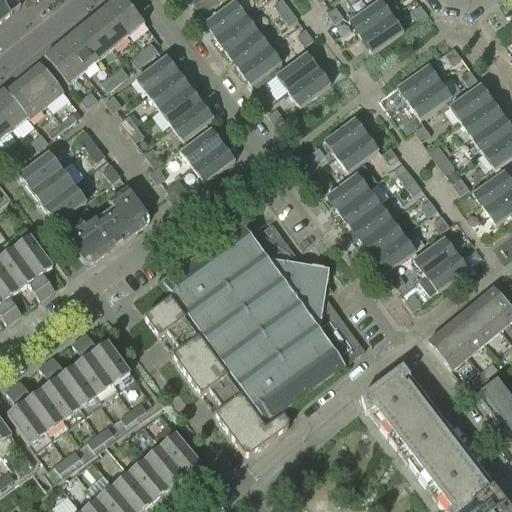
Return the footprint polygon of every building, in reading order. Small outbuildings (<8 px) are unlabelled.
[(0,0),(0,25),(12,16),(11,15),(10,15),(6,9),(4,1),(3,0),(0,0)] [(115,0),(104,10),(128,39),(144,27),(121,0),(115,0)] [(218,6),(217,5),(213,0),(202,0),(192,8),(201,19),(218,6)] [(281,2),(277,5),(272,9),(280,19),(289,12),(281,2)] [(347,26),(359,42),(391,20),(379,3),(347,26)] [(202,28),(203,28),(215,44),(246,20),(233,4),(202,28)] [(410,15),(418,26),(427,20),(419,8),(410,15)] [(89,22),(113,52),(128,39),(104,10),(89,22)] [(335,10),(329,14),(326,17),(333,28),(343,21),(335,10)] [(297,23),(289,12),(280,19),(288,30),(297,23)] [(257,36),(246,20),(215,44),(226,60),(257,36)] [(402,35),(391,20),(359,42),(371,58),(403,36),(402,35)] [(98,64),(113,52),(89,22),(73,34),(98,64)] [(313,44),(312,43),(304,33),(295,40),(303,51),(313,44)] [(82,77),(98,64),(73,34),(58,47),(82,77)] [(269,52),(257,36),(226,60),(238,75),(269,52)] [(67,89),(82,77),(58,47),(43,59),(67,89)] [(150,47),(140,55),(147,64),(157,55),(150,47)] [(461,62),(453,51),(444,58),(452,69),(461,62)] [(281,67),(269,52),(238,75),(250,91),(281,67)] [(137,72),(147,64),(140,55),(130,63),(137,72)] [(287,96),(318,73),(306,56),(274,80),(287,96)] [(134,83),(146,99),(177,76),(165,60),(134,83)] [(39,68),(22,82),(46,111),(63,97),(39,68)] [(407,108),(439,86),(427,69),(396,92),(407,108)] [(110,79),(117,88),(127,80),(120,71),(110,79)] [(330,89),(318,73),(287,96),(299,112),(330,89)] [(476,85),(469,74),(459,80),(467,91),(476,85)] [(146,99),(158,115),(189,91),(177,76),(146,99)] [(100,87),(104,92),(107,96),(117,88),(110,79),(100,87)] [(29,125),(46,111),(22,82),(5,95),(27,122),(26,122),(29,125)] [(439,86),(407,108),(419,125),(451,103),(439,86)] [(448,111),(459,127),(491,104),(479,88),(448,111)] [(158,115),(170,131),(201,107),(189,91),(158,115)] [(258,108),(259,108),(267,102),(260,91),(251,98),(258,108)] [(0,121),(11,135),(26,122),(27,122),(5,95),(3,92),(0,94),(0,121)] [(97,105),(93,100),(90,96),(79,104),(86,113),(97,105)] [(120,110),(113,100),(112,99),(103,106),(111,117),(120,110)] [(459,127),(471,143),(502,120),(491,104),(459,127)] [(201,107),(170,131),(182,146),(213,123),(201,107)] [(266,120),(274,130),(283,124),(275,113),(266,120)] [(60,128),(64,133),(76,123),(72,118),(60,128)] [(126,137),(135,130),(128,119),(118,126),(126,137)] [(471,143),(482,159),(511,137),(511,134),(502,120),(471,143)] [(0,143),(11,135),(0,121),(0,143)] [(322,146),(335,162),(366,138),(353,122),(322,146)] [(52,143),(64,133),(60,128),(47,138),(52,143)] [(421,146),(425,143),(430,140),(422,129),(413,135),(421,146)] [(134,147),(138,144),(143,140),(135,130),(126,137),(134,147)] [(222,149),(210,133),(179,156),(191,172),(222,149)] [(77,142),(86,154),(94,148),(85,136),(77,142)] [(511,161),(511,137),(482,159),(494,175),(511,161)] [(37,155),(47,147),(40,138),(30,147),(37,155)] [(366,138),(335,162),(347,178),(378,155),(366,138)] [(103,161),(94,148),(86,154),(95,167),(103,161)] [(234,165),(222,149),(191,172),(203,188),(234,165)] [(428,157),(436,168),(445,161),(437,150),(428,157)] [(152,152),(147,155),(143,158),(151,169),(160,162),(152,152)] [(397,162),(390,152),(380,158),(388,169),(397,162)] [(9,164),(16,173),(26,164),(19,156),(9,164)] [(17,180),(30,196),(60,173),(48,157),(17,180)] [(315,168),(307,158),(307,157),(298,164),(306,174),(315,168)] [(443,178),(451,173),(453,172),(445,161),(436,168),(443,178)] [(119,181),(109,169),(101,175),(111,187),(119,181)] [(156,188),(159,186),(165,182),(157,171),(148,178),(156,188)] [(30,196),(43,213),(73,190),(60,173),(30,196)] [(404,190),(413,183),(405,173),(396,180),(404,190)] [(482,214),(511,192),(511,188),(503,175),(471,197),(482,214)] [(337,217),(368,193),(356,177),(324,201),(337,217)] [(323,179),(315,185),(314,186),(322,196),(331,190),(323,179)] [(451,189),(459,200),(468,193),(460,182),(451,189)] [(421,194),(413,183),(404,190),(412,200),(421,194)] [(85,207),(73,190),(43,213),(56,230),(85,207)] [(127,191),(126,191),(107,205),(115,215),(98,226),(95,222),(85,230),(81,224),(62,238),(84,268),(88,269),(148,226),(148,222),(127,191)] [(511,192),(482,214),(494,230),(511,217),(511,192)] [(173,193),(168,197),(164,200),(172,210),(181,204),(173,193)] [(337,217),(348,232),(379,209),(368,193),(337,217)] [(428,204),(420,210),(419,210),(427,221),(436,214),(428,204)] [(391,224),(379,209),(348,232),(360,247),(391,224)] [(440,220),(432,226),(432,227),(439,237),(449,231),(440,220)] [(360,247),(372,263),(403,240),(391,224),(360,247)] [(251,243),(240,227),(160,285),(172,300),(193,330),(214,359),(235,388),(257,417),(265,428),(280,417),(345,371),(344,370),(364,355),(324,301),(332,296),(326,287),(327,280),(328,273),(314,270),(308,262),(300,268),(271,228),(251,243)] [(24,234),(0,251),(0,271),(18,296),(27,289),(38,305),(53,295),(42,279),(51,272),(24,234)] [(372,263),(383,279),(415,256),(403,240),(372,263)] [(412,264),(424,280),(455,257),(443,241),(412,264)] [(436,297),(467,274),(455,257),(424,280),(436,297)] [(0,271),(0,321),(6,329),(20,319),(9,303),(18,296),(0,271)] [(395,293),(404,287),(396,276),(387,283),(395,293)] [(511,315),(493,292),(476,305),(501,335),(511,325),(511,315)] [(411,315),(420,308),(412,298),(403,305),(411,315)] [(172,345),(181,339),(193,330),(172,300),(143,321),(158,342),(165,336),(172,345)] [(484,349),(501,335),(476,305),(460,319),(484,349)] [(468,362),(484,349),(460,319),(443,333),(468,362)] [(193,330),(181,339),(172,345),(178,354),(171,360),(185,380),(214,359),(193,330)] [(451,376),(468,362),(443,333),(427,347),(451,376)] [(82,364),(73,371),(101,410),(134,385),(106,347),(97,354),(85,338),(71,349),(82,364)] [(506,366),(511,360),(511,349),(500,359),(506,366)] [(214,403),(223,397),(235,388),(214,359),(185,380),(200,400),(208,394),(214,403)] [(68,434),(101,410),(73,371),(63,378),(52,362),(37,373),(49,388),(40,395),(68,434)] [(491,366),(479,376),(485,383),(497,374),(491,366)] [(461,511),(492,489),(401,370),(360,401),(365,418),(368,417),(373,412),(382,424),(377,428),(397,455),(402,451),(411,463),(406,467),(426,493),(431,489),(440,501),(435,505),(440,511),(461,511)] [(473,393),(485,383),(479,376),(468,386),(473,393)] [(474,399),(492,423),(511,408),(511,406),(495,384),(474,399)] [(34,458),(68,434),(40,395),(30,402),(19,386),(5,396),(5,397),(16,412),(6,419),(6,420),(34,458)] [(257,417),(235,388),(223,397),(214,403),(221,412),(213,418),(228,438),(257,417)] [(129,415),(135,422),(145,414),(140,407),(129,415)] [(511,408),(492,423),(510,447),(511,445),(511,408)] [(135,422),(129,415),(119,422),(124,429),(135,422)] [(257,417),(228,438),(243,459),(248,460),(287,432),(288,427),(280,417),(265,428),(257,417)] [(0,424),(0,446),(10,439),(0,424)] [(112,438),(107,431),(96,439),(101,446),(112,438)] [(159,450),(183,479),(199,466),(175,437),(159,450)] [(101,446),(96,439),(86,446),(91,453),(101,446)] [(183,479),(159,450),(143,463),(167,493),(183,479)] [(73,455),(63,462),(68,470),(78,462),(73,455)] [(27,462),(14,472),(19,479),(32,470),(27,462)] [(58,477),(68,470),(63,462),(53,470),(58,477)] [(143,463),(127,477),(152,506),(167,493),(143,463)] [(0,493),(12,484),(7,477),(0,481),(0,493)] [(143,511),(152,506),(127,477),(111,490),(129,511),(143,511)] [(461,511),(509,511),(492,489),(461,511)] [(129,511),(111,490),(96,503),(103,511),(129,511)] [(103,511),(96,503),(84,511),(103,511)]
